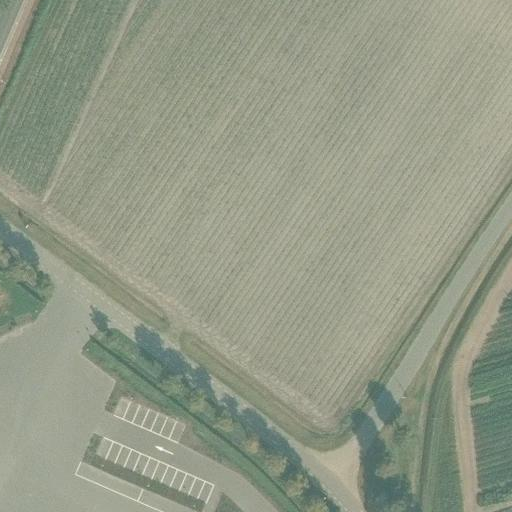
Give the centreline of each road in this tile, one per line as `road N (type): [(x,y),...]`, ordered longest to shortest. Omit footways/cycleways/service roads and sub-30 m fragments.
road 1 (unclassified): [(328,486),(284,441),(0,230)]
road 2 (unclassified): [(511,211),(328,486)]
